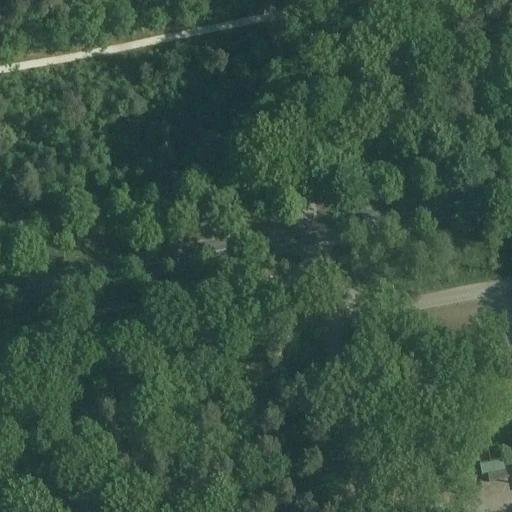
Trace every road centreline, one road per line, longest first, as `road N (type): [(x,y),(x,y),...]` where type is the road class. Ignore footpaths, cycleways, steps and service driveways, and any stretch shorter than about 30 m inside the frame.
road 1 (secondary): [(0,294),(312,233)]
road 2 (unclassified): [(312,233),(319,271),(363,306),(511,283)]
road 3 (track): [(270,0),(312,233)]
road 4 (secondary): [(312,233),(511,194)]
